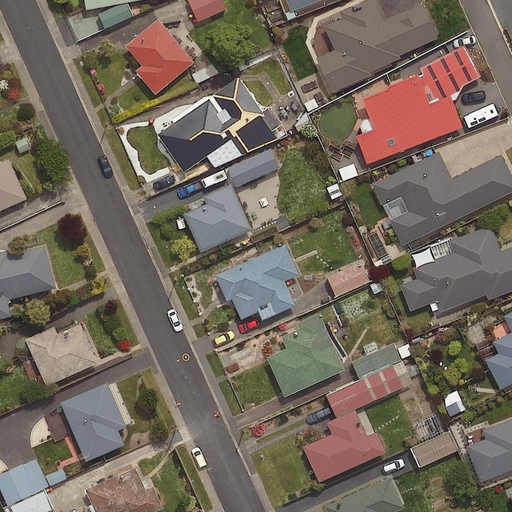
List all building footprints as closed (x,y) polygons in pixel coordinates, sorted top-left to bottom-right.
[(83,0),(85,11),(145,0),(83,0)] [(225,7),(221,0),(188,0),(197,19),(225,7)] [(324,0),(285,0),(290,13),(324,0)] [(319,57),(333,89),(372,72),(371,70),(402,56),(401,54),(440,37),(424,1),(386,18),(377,0),(362,0),(340,10),(343,17),(326,24),(337,49),(319,57)] [(195,59),(159,17),(127,45),(143,64),(137,69),(156,92),(195,59)] [(213,61),(193,72),(199,82),(219,71),(213,61)] [(419,74),(362,96),(374,127),(357,134),(368,163),(464,126),(451,94),(431,102),(419,74)] [(266,114),(239,76),(158,132),(185,170),(266,114)] [(279,164),(271,146),(227,166),(236,184),(279,164)] [(511,190),(511,172),(502,153),(453,177),(440,150),(374,183),(384,203),(402,195),(409,210),(392,218),(404,244),(511,190)] [(0,209),(28,197),(10,157),(0,161),(0,209)] [(253,229),(233,182),(205,194),(208,201),(184,212),(202,251),(253,229)] [(511,289),(511,245),(502,249),(492,222),(450,238),(454,250),(414,266),(418,277),(402,283),(412,309),(437,299),(441,310),(488,292),(490,297),(511,289)] [(301,273),(287,243),(217,273),(228,300),(233,297),(242,318),(273,304),(277,313),(297,304),(286,279),(301,273)] [(56,286),(46,244),(10,253),(9,248),(0,250),(0,317),(14,314),(10,297),(56,286)] [(369,279),(360,260),(327,276),(336,294),(369,279)] [(511,381),(511,310),(505,315),(511,327),(511,331),(495,340),(500,352),(487,358),(502,387),(511,381)] [(346,368),(321,311),(298,322),(300,327),(283,335),(288,347),(269,356),(286,395),(346,368)] [(99,362),(81,322),(58,332),(55,325),(26,338),(47,385),(99,362)] [(359,377),(413,354),(407,339),(353,363),(359,377)] [(127,425),(108,381),(62,401),(87,459),(126,443),(119,429),(127,425)] [(463,409),(458,389),(444,393),(449,413),(463,409)] [(387,451),(377,431),(369,435),(357,408),(328,420),(334,433),(305,446),(321,481),(387,451)] [(511,468),(511,418),(484,429),(487,438),(469,445),(483,480),(511,468)] [(458,448),(450,430),(412,447),(420,465),(458,448)] [(0,472),(0,484),(7,501),(68,476),(63,465),(43,474),(36,457),(0,472)] [(146,488),(136,466),(86,488),(96,511),(151,511),(163,506),(154,485),(146,488)] [(392,511),(405,506),(391,476),(326,505),(329,511),(392,511)] [(40,511),(53,506),(45,489),(7,506),(9,511),(40,511)]
